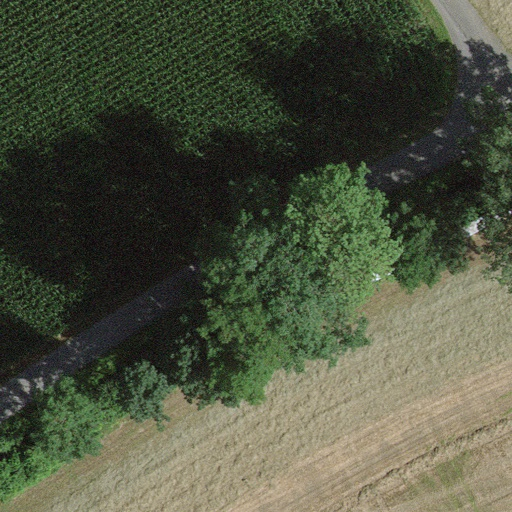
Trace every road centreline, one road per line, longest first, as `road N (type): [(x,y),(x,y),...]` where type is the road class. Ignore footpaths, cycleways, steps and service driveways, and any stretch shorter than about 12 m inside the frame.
road 1 (unclassified): [(511,119),(262,228),(0,404)]
road 2 (track): [(511,102),(440,0)]
